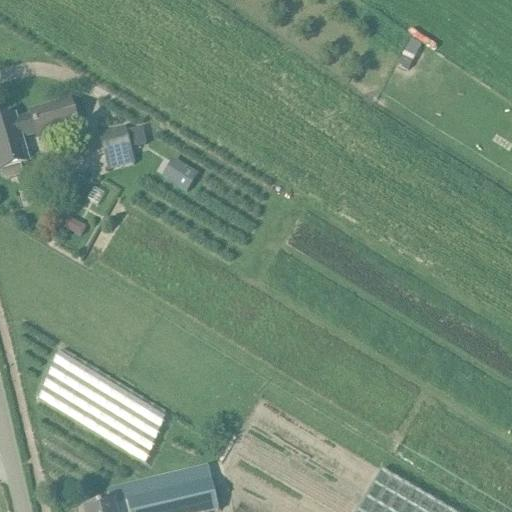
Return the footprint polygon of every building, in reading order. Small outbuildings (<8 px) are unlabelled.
[(15,118),(0,122),(0,172),(1,173),(3,179),(8,182),(21,178),(23,174),(21,166),(28,164),(22,142),(36,139),(37,143),(80,130),(72,101),(29,113),(30,117),(16,121),(15,118)] [(125,130),(99,137),(105,161),(131,155),(131,151),(147,147),(142,130),(126,133),(125,130)] [(176,160),(164,178),(189,194),(201,176),(176,160)] [(511,511),(511,504),(400,442),(392,455),(495,511),(511,511)] [(112,506),(87,511),(217,511),(209,468),(109,492),(112,506)] [(448,511),(381,473),(357,511),(448,511)]
